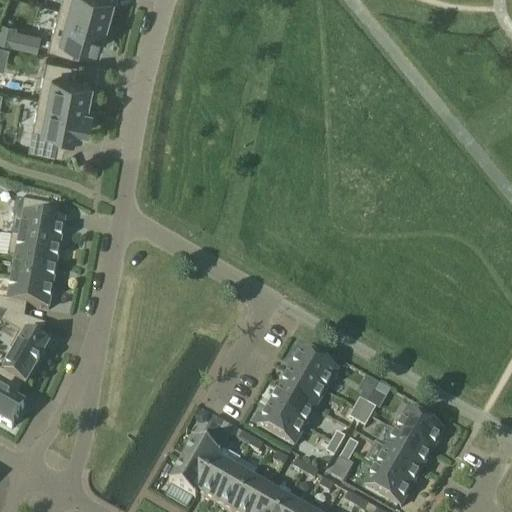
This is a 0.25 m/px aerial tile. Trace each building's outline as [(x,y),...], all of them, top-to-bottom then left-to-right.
[(61,0),(59,10),(110,25),(115,8),(111,7),(112,0),(61,0)] [(110,25),(59,10),(47,49),(73,56),(77,42),(99,48),(101,40),(106,41),(110,25)] [(0,43),(38,48),(41,29),(0,23),(0,43)] [(0,67),(6,68),(10,45),(0,43),(0,67)] [(46,59),(38,99),(91,109),(90,108),(93,92),(90,92),(91,83),(69,79),(72,64),(46,59)] [(91,109),(38,99),(28,150),(54,155),(57,142),(63,143),(65,131),(81,134),(83,128),(87,129),(91,109)] [(50,208),(23,203),(21,218),(23,219),(23,217),(47,222),(50,208)] [(23,219),(19,240),(19,241),(60,248),(64,225),(47,222),(23,217),(23,219)] [(60,248),(19,241),(19,240),(11,238),(7,260),(15,261),(56,268),(60,248)] [(56,268),(15,261),(13,273),(12,281),(53,288),(56,268)] [(53,288),(12,281),(8,303),(0,301),(0,313),(6,316),(6,315),(24,321),(24,320),(26,307),(48,311),(53,288)] [(17,354),(5,375),(4,376),(21,385),(21,386),(26,389),(48,350),(37,343),(45,327),(24,320),(24,321),(6,315),(6,316),(1,324),(21,336),(12,352),(17,354)] [(301,353),(289,374),(325,395),(337,374),(301,353)] [(11,402),(21,386),(21,385),(4,376),(5,375),(0,372),(0,424),(12,431),(24,409),(11,402)] [(325,395),(289,374),(279,392),(315,412),(325,395)] [(348,419),(369,429),(388,389),(367,379),(348,419)] [(269,409),(305,430),(315,412),(279,392),(269,409)] [(305,430),(269,409),(258,428),(295,448),(305,430)] [(396,435),(432,455),(443,435),(407,414),(396,435)] [(203,438),(224,448),(233,429),(212,419),(203,438)] [(336,434),(326,453),(339,459),(330,477),(340,483),(360,446),(336,434)] [(385,452),(422,473),(432,455),(396,435),(385,452)] [(181,466),(206,480),(216,463),(217,463),(220,458),(194,443),(181,466)] [(375,470),(411,491),(422,473),(385,452),(375,470)] [(216,463),(206,480),(197,497),(198,497),(215,507),(234,473),(217,463),(216,463)] [(206,480),(181,466),(169,487),(195,502),(198,497),(197,497),(206,480)] [(401,509),(411,491),(375,470),(365,489),(401,509)] [(224,511),(235,511),(252,483),(234,473),(215,507),(224,511)] [(252,483),(235,511),(258,511),(270,493),(252,483)] [(282,511),(287,503),(270,493),(258,511),(282,511)] [(302,511),(287,503),(282,511),(302,511)]
